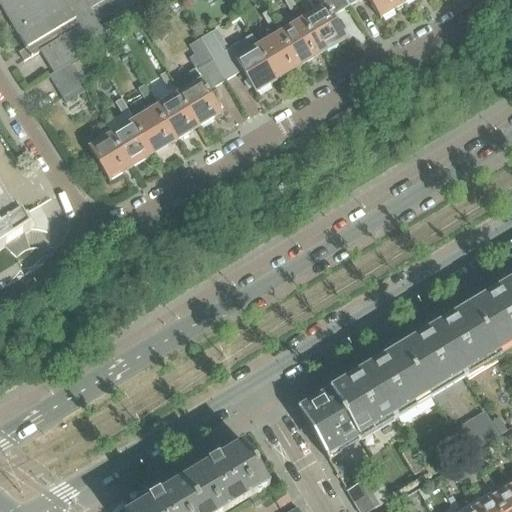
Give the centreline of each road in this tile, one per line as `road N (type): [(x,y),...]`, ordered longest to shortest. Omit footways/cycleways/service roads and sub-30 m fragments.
road 1 (tertiary): [(511,136),(0,442)]
road 2 (residential): [(100,236),(494,0)]
road 3 (tertiary): [(253,382),(511,226)]
road 4 (tertiary): [(35,511),(253,382)]
road 5 (residential): [(100,236),(0,81)]
road 6 (residential): [(330,511),(253,382)]
